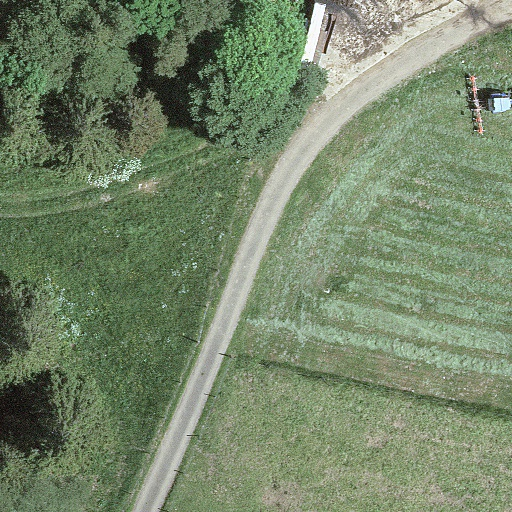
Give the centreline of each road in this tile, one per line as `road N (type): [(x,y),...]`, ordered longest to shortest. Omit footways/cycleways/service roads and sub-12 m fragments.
road 1 (unclassified): [(152,511),(287,185),(330,122),(430,48),(511,12)]
road 2 (track): [(330,122),(246,135),(114,173),(0,184)]
